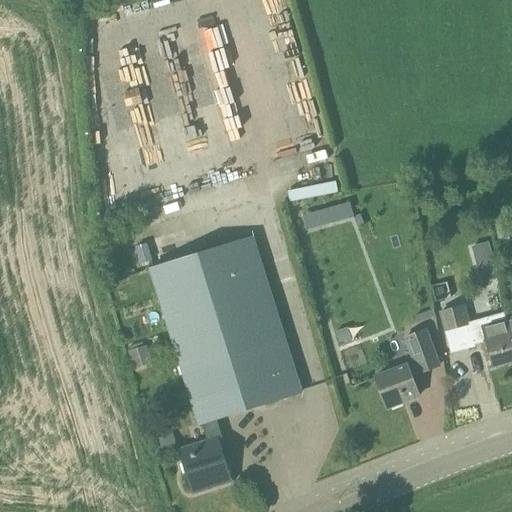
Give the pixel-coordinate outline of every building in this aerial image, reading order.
[(350,201),(341,204),(346,219),(354,216),(350,201)] [(149,270),(198,424),(201,423),(216,419),(302,393),(253,237),(149,270)] [(463,304),(440,311),(452,351),(464,347),(481,342),(485,358),(490,357),(494,369),(511,363),(511,349),(509,332),(506,321),(502,322),(500,315),(469,324),(463,304)] [(414,362),(375,377),(387,410),(419,397),(411,376),(417,373),(418,374),(439,366),(425,331),(405,338),(414,362)] [(208,488),(230,481),(222,456),(227,454),(216,419),(201,423),(207,442),(179,451),(191,489),(207,484),(208,488)]
